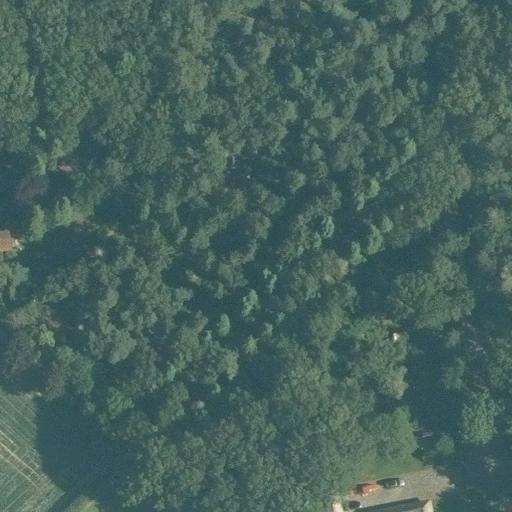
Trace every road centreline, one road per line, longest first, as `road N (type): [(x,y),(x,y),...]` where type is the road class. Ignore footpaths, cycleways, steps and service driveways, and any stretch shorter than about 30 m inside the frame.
road 1 (unclassified): [(507,511),(449,229),(452,152),(496,0)]
road 2 (track): [(50,511),(438,164)]
road 3 (track): [(438,164),(369,33),(335,0)]
